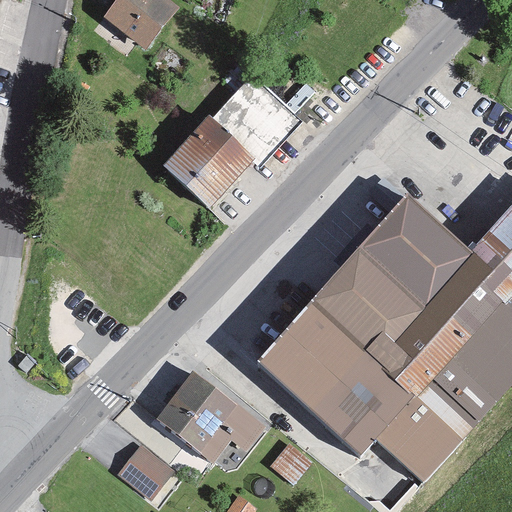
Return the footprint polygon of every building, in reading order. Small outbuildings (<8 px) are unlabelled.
[(153,0),(125,0),(111,18),(143,45),(170,14),(153,0)] [(196,144),(193,142),(189,147),(192,150),(168,174),(209,211),(294,120),(254,83),(196,144)] [(376,194),(398,211),(406,204),(384,186),(376,194)] [(375,195),(395,215),(398,211),(376,194),(375,195)] [(406,204),(398,211),(420,229),(428,219),(408,201),(406,204)] [(397,460),(431,422),(499,345),(511,329),(511,220),(476,262),(428,219),(420,229),(398,211),(395,215),(370,243),(409,274),(348,338),(313,307),(259,368),(291,398),(359,458),(375,441),(396,461),(397,460)] [(348,338),(409,274),(370,243),(313,307),(348,338)] [(511,356),(511,329),(499,345),(511,356)] [(458,444),(511,383),(511,356),(499,345),(431,422),(437,427),(458,444)] [(29,355),(18,366),(27,374),(38,362),(29,355)] [(167,403),(173,408),(161,424),(211,464),(230,440),(245,452),(262,430),(197,380),(183,395),(177,390),(167,403)] [(422,483),(458,444),(437,427),(431,422),(397,460),(422,483)] [(121,474),(152,499),(172,474),(141,450),(121,474)] [(269,474),(291,492),(308,471),(285,454),(269,474)]
